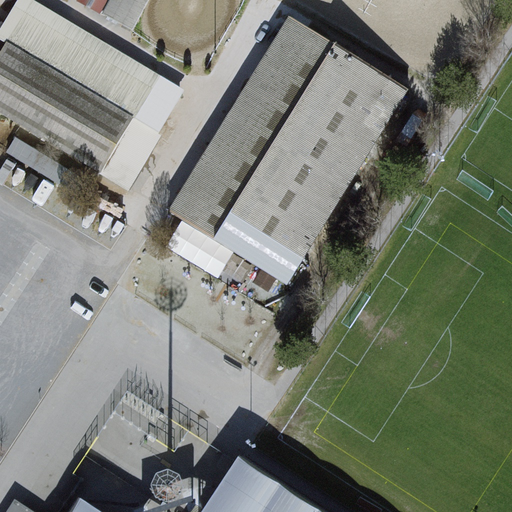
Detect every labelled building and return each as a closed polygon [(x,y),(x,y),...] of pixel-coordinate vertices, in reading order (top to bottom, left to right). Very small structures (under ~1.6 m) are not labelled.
[(159,77),(30,0),(16,0),(0,27),(0,42),(7,46),(132,122),(159,77)] [(107,0),(100,14),(130,30),(145,0),(107,0)] [(280,281),(408,87),(288,9),(161,203),(280,281)] [(0,57),(0,114),(100,174),(132,122),(7,46),(0,57)] [(314,511),(236,460),(201,511),(314,511)] [(91,511),(76,502),(69,511),(91,511)]
